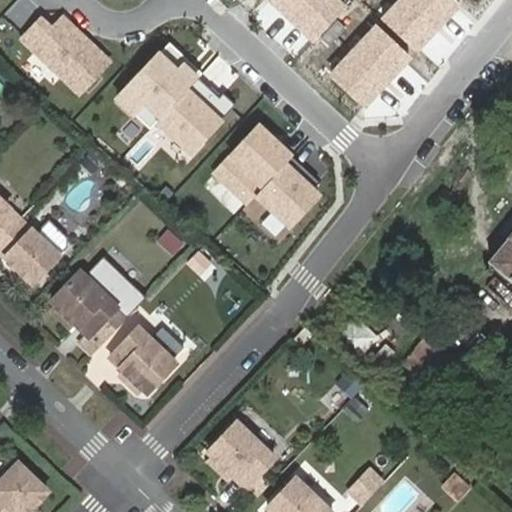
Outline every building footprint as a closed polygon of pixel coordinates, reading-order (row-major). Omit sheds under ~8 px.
[(38,17),(17,39),(77,98),(112,63),(61,13),(47,27),(38,17)] [(238,98),(166,36),(118,92),(190,154),(238,98)] [(299,155),(257,117),(210,169),(247,203),(255,195),(292,228),(325,191),(292,162),(299,155)] [(97,166),(87,156),(81,162),(91,172),(97,166)] [(0,240),(20,219),(0,199),(0,240)] [(36,234),(20,219),(0,240),(0,251),(32,283),(67,247),(67,237),(49,220),(36,234)] [(176,253),(185,242),(168,230),(160,242),(176,253)] [(511,235),(489,263),(511,282),(511,235)] [(81,343),(92,354),(146,298),(103,257),(84,277),(80,272),(52,301),(63,313),(75,324),(88,336),(81,343)] [(202,271),(191,261),(180,274),(191,284),(202,271)] [(75,324),(63,313),(57,320),(69,331),(75,324)] [(368,352),(380,335),(358,319),(346,336),(368,352)] [(138,328),(110,357),(124,371),(144,390),(148,393),(176,364),(138,328)] [(297,330),(286,342),(297,354),(310,340),(297,330)] [(413,397),(451,364),(430,341),(393,374),(413,397)] [(144,390),(124,371),(120,375),(140,394),(144,390)] [(335,387),(324,401),(339,413),(350,399),(335,387)] [(356,396),(344,411),(361,424),(373,409),(356,396)] [(277,462),(240,426),(212,455),(249,491),(277,462)] [(18,463),(0,481),(0,511),(26,511),(47,491),(18,463)] [(382,484),(369,472),(350,493),(363,505),(382,484)] [(330,511),(295,479),(268,508),(271,511),(330,511)] [(459,496),(448,485),(439,495),(450,505),(459,496)]
